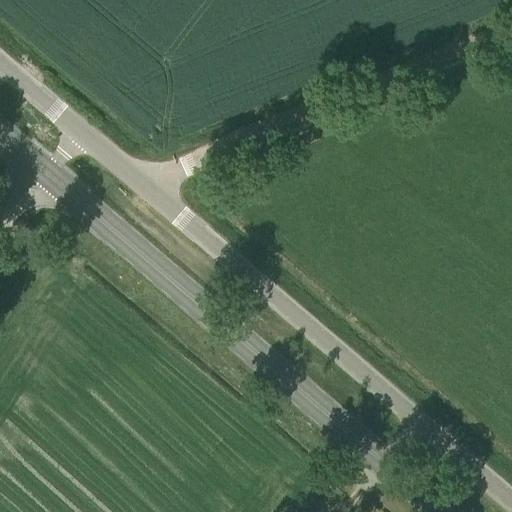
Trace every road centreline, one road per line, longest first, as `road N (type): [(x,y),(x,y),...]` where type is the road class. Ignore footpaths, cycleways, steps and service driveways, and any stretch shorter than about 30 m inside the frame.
road 1 (unclassified): [(511,502),(76,130)]
road 2 (primary): [(439,511),(45,170)]
road 3 (track): [(511,24),(137,182)]
